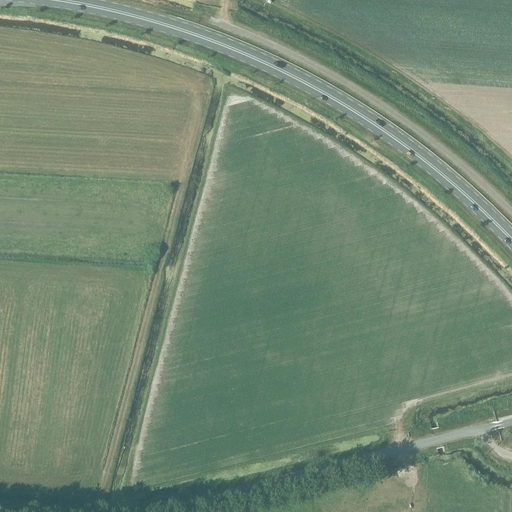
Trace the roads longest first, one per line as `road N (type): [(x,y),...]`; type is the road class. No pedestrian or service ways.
road 1 (primary): [(53,0),(177,31),(284,73),(416,153),(511,240)]
road 2 (unclassified): [(153,511),(484,428)]
